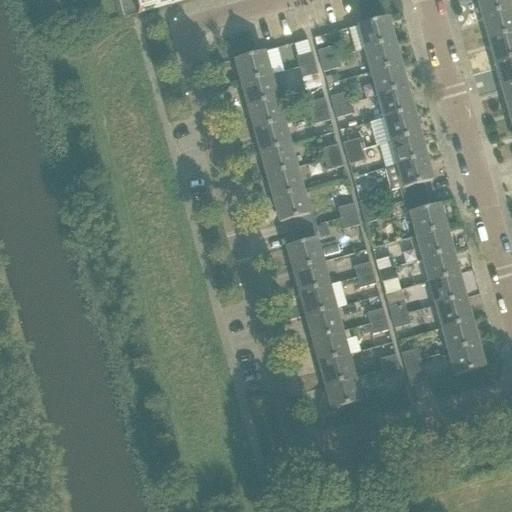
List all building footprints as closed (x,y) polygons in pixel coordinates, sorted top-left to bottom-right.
[(133,0),(137,15),(191,0),(133,0)] [(477,0),(482,17),(511,9),(508,0),(477,0)] [(482,17),(489,41),(511,34),(511,12),(511,9),(482,17)] [(358,26),(365,50),(394,42),(387,18),(358,26)] [(511,34),(489,41),(495,64),(511,58),(511,34)] [(365,50),(371,73),(400,65),(394,42),(365,50)] [(333,47),(317,52),(320,63),(336,58),(333,47)] [(235,61),(242,85),(271,77),(264,53),(235,61)] [(296,58),(299,69),(315,64),(312,54),(296,58)] [(336,58),(320,63),(323,73),(339,69),(336,58)] [(511,58),(495,64),(502,87),(511,83),(511,58)] [(315,64),(299,69),(302,79),(318,75),(315,64)] [(371,73),(378,96),(407,88),(400,65),(371,73)] [(271,77),(242,85),(245,97),(248,108),(277,100),(289,96),(283,73),(271,77)] [(511,83),(502,87),(508,110),(511,108),(511,83)] [(378,96),(384,120),(413,111),(407,88),(378,96)] [(345,94),(330,98),(333,109),(348,105),(345,94)] [(248,108),(254,131),(283,123),(277,100),(248,108)] [(309,104),(312,115),(327,110),(324,100),(309,104)] [(348,105),(333,109),(336,120),(351,115),(348,105)] [(327,110),(312,115),(315,126),(330,121),(327,110)] [(384,120),(391,143),(420,135),(413,111),(384,120)] [(254,131),(261,154),(290,146),(283,123),(254,131)] [(391,143),(378,146),(385,169),(397,166),(426,158),(420,135),(391,143)] [(358,140),(342,145),(345,155),(361,151),(358,140)] [(261,154),(267,177),(296,169),(290,146),(261,154)] [(321,150),(325,161),(340,157),(337,146),(321,150)] [(361,151),(345,155),(348,166),(364,162),(361,151)] [(340,157),(325,161),(328,172),(343,168),(340,157)] [(400,190),(404,202),(428,195),(425,184),(433,181),(426,158),(397,166),(404,190),(400,190)] [(267,177),(274,200),(303,192),(296,169),(267,177)] [(303,192),(274,200),(280,224),(288,222),(292,233),(315,227),(312,214),(309,215),(303,192)] [(410,213),(417,236),(446,228),(439,205),(432,207),(428,195),(404,202),(407,214),(410,213)] [(375,199),(359,204),(361,214),(378,209),(375,199)] [(338,209),(341,220),(357,215),(354,204),(338,209)] [(378,209),(361,214),(365,225),(381,220),(378,209)] [(357,215),(341,220),(344,231),(360,226),(357,215)] [(295,245),(287,247),(294,272),(323,264),(316,240),(319,239),(315,227),(292,233),(295,245)] [(417,236),(423,260),(452,251),(446,228),(417,236)] [(423,260),(430,283),(459,274),(452,251),(423,260)] [(391,257),(375,262),(377,272),(394,268),(391,257)] [(354,267),(357,280),(373,275),(370,263),(354,267)] [(294,272),(300,295),(329,287),(323,264),(294,272)] [(394,268),(377,272),(381,283),(397,279),(394,268)] [(430,283),(436,306),(465,298),(459,274),(430,283)] [(373,275),(357,280),(360,289),(376,285),(373,275)] [(300,295),(307,319),(336,311),(329,287),(300,295)] [(436,306),(443,329),(472,321),(465,298),(436,306)] [(403,304),(387,308),(390,319),(406,314),(403,304)] [(367,314),(370,326),(386,321),(383,309),(367,314)] [(307,319),(313,342),(342,334),(336,311),(307,319)] [(409,313),(392,318),(395,329),(412,324),(409,313)] [(386,321),(370,326),(373,335),(389,331),(386,321)] [(443,329),(449,352),(478,344),(472,321),(443,329)] [(313,342),(320,365),(349,357),(359,354),(355,339),(344,342),(342,334),(313,342)] [(478,344),(449,352),(456,376),(485,367),(478,344)] [(416,349),(400,354),(404,365),(419,360),(416,349)] [(396,355),(380,360),(383,371),(399,366),(396,355)] [(320,365),(326,388),(355,380),(349,357),(320,365)] [(419,360),(404,365),(410,388),(411,388),(412,388),(426,384),(419,360)] [(399,366),(383,371),(386,382),(402,377),(399,366)] [(355,380),(326,388),(332,410),(361,402),(355,380)]
